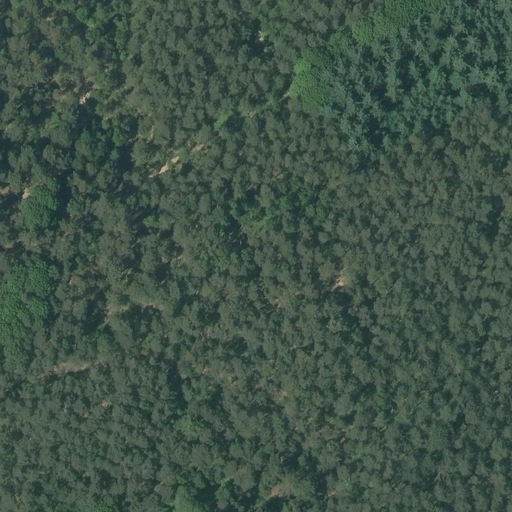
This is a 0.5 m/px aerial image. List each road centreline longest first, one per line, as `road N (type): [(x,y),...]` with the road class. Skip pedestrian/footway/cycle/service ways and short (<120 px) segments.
road 1 (unknown): [(229,0),(446,296)]
road 2 (unknown): [(511,437),(446,296)]
road 3 (track): [(511,128),(431,13)]
